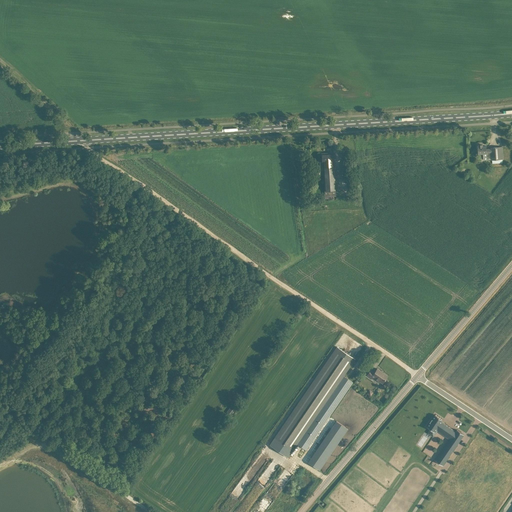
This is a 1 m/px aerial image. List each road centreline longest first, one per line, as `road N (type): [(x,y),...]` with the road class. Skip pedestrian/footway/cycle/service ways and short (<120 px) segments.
road 1 (track): [(418,375),(91,147)]
road 2 (primary): [(121,139),(511,113)]
road 3 (tertiary): [(301,511),(418,375)]
road 4 (track): [(0,469),(24,450),(55,448),(151,511)]
road 5 (tertiary): [(418,375),(511,266)]
road 6 (track): [(91,147),(0,58)]
road 7 (primary): [(121,139),(0,146)]
